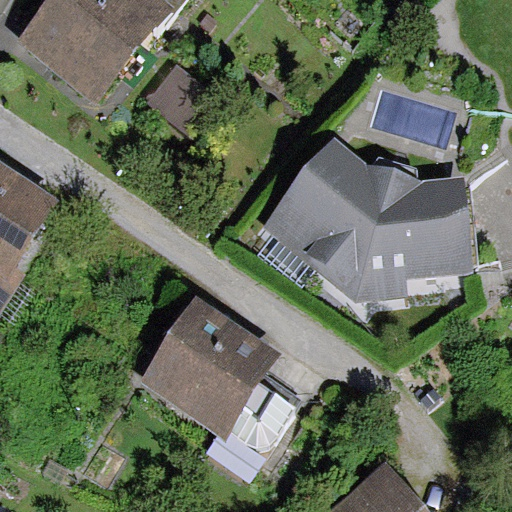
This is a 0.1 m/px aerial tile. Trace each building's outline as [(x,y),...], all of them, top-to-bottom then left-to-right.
[(59,0),(19,49),(97,112),(175,17),(179,20),(194,0),(59,0)] [(216,102),(176,72),(148,109),(188,139),(216,102)] [(336,146),(262,235),(358,309),(411,304),(408,289),(477,283),(467,185),(424,190),(368,172),(336,146)] [(19,274),(61,211),(0,171),(0,321),(28,280),(19,274)] [(270,384),(283,365),(196,307),(140,392),(226,449),(233,439),(248,448),(259,452),(271,451),(281,443),(305,407),(270,384)] [(418,511),(387,473),(337,511),(418,511)] [(167,511),(145,497),(134,511),(167,511)]
